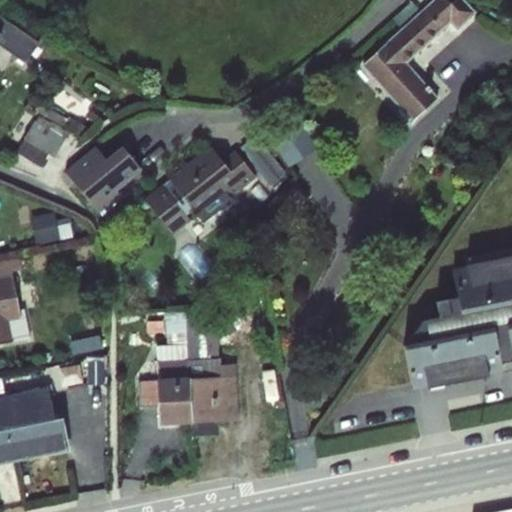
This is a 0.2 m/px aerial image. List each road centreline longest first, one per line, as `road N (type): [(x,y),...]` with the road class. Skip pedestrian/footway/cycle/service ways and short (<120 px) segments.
road 1 (residential): [(393,0),(313,69),(237,108),(198,114)]
road 2 (secondary): [(318,511),(511,470)]
